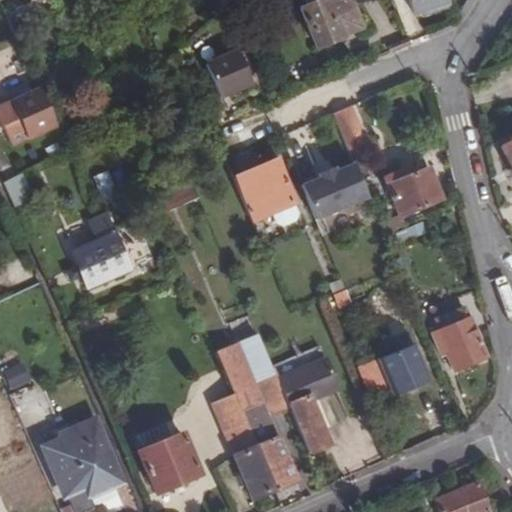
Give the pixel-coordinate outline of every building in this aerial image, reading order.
[(298,10),(314,48),(338,37),(337,33),(356,23),(345,0),(340,0),(338,1),(337,0),(302,0),(305,7),(298,10)] [(446,6),(444,0),(406,0),(412,15),(446,6)] [(247,86),(232,54),(202,67),(216,99),(247,86)] [(54,127),(38,92),(11,105),(10,101),(0,105),(0,129),(1,131),(7,128),(10,134),(4,138),(9,148),(54,127)] [(369,153),(350,109),(332,117),(351,160),(369,153)] [(7,128),(1,131),(4,138),(10,134),(7,128)] [(511,141),(499,148),(511,172),(511,141)] [(277,163),(234,181),(252,223),(271,215),(292,205),(294,205),(277,163)] [(368,201),(353,166),(334,174),(318,181),(300,188),(316,224),(368,201)] [(318,181),(334,174),(332,171),(317,177),(318,181)] [(440,202),(426,171),(406,179),(404,174),(383,183),(400,221),(440,202)] [(0,182),(0,184),(12,208),(26,201),(14,176),(0,182)] [(294,221),(296,214),(292,205),(271,215),(275,224),(282,227),(294,221)] [(130,273),(105,216),(82,226),(91,247),(70,256),(87,292),(130,273)] [(233,284),(227,270),(210,279),(215,290),(233,284)] [(485,359),(468,321),(433,336),(440,352),(444,350),(454,371),(485,359)] [(265,328),(255,333),(256,336),(260,346),(271,342),(265,328)] [(412,347),(406,335),(392,341),(397,353),(412,347)] [(260,346),(256,336),(236,345),(237,346),(217,356),(234,395),(275,491),(295,482),(270,418),(287,410),(286,406),(276,383),(260,346)] [(427,382),(412,347),(397,353),(379,362),(394,397),(427,382)] [(323,360),(275,380),(286,406),(301,400),(307,398),(334,385),(323,360)] [(10,391),(30,382),(23,364),(2,372),(10,391)] [(389,394),(380,375),(367,383),(375,401),(389,394)] [(275,491),(234,395),(212,405),(253,500),(275,491)] [(327,445),(307,398),(301,400),(286,406),(287,410),(307,455),(327,445)] [(176,436),(171,424),(159,429),(164,442),(176,436)] [(121,477),(96,425),(89,428),(100,452),(97,453),(111,482),(121,477)] [(111,482),(97,453),(100,452),(89,428),(43,449),(73,511),(75,511),(91,505),(85,494),(111,482)] [(197,477),(180,435),(176,436),(164,442),(139,453),(156,494),(197,477)] [(484,511),(476,488),(435,505),(437,511),(484,511)]
